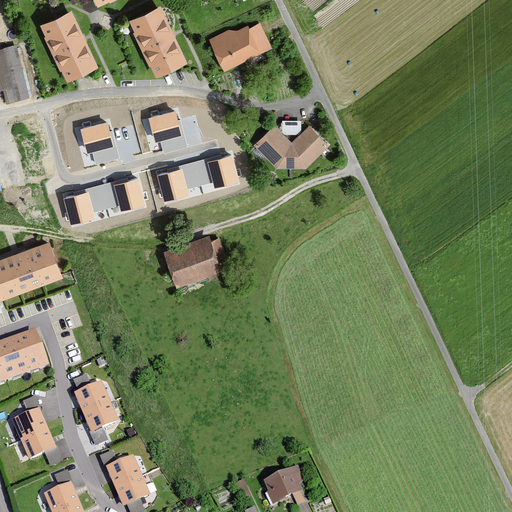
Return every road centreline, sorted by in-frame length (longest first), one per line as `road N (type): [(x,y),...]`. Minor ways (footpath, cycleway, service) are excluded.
road 1 (unclassified): [(325,99),(511,495)]
road 2 (track): [(355,167),(180,242),(0,228)]
road 3 (residential): [(0,115),(97,92),(183,92),(275,109),(325,99)]
road 4 (residential): [(0,335),(42,322),(68,432),(110,511)]
